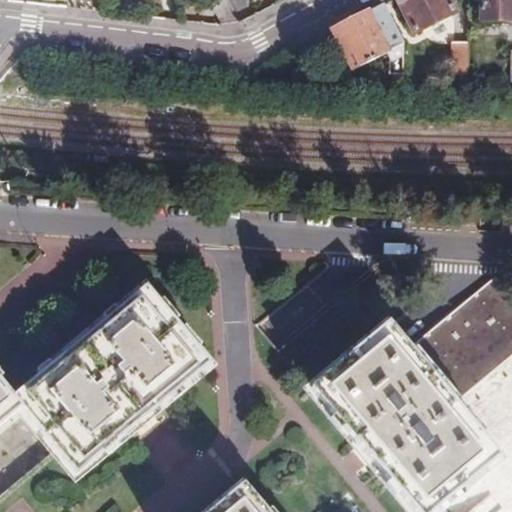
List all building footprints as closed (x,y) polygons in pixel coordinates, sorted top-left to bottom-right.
[(446,0),(395,0),(414,35),(454,15),(446,0)] [(511,0),(482,0),(482,22),(511,23),(511,0)] [(403,47),(383,7),(376,10),(332,33),(352,73),(403,47)] [(449,91),(469,92),(469,54),(451,53),(449,91)] [(378,88),(403,89),(403,74),(378,74),(378,88)] [(511,299),(494,278),(408,352),(453,407),(497,367),(511,355),(511,299)] [(309,280),(254,328),(275,352),(331,304),(309,280)] [(210,367),(145,290),(12,400),(21,410),(56,452),(75,477),(125,435),(140,424),(154,412),(210,367)] [(388,329),(313,391),(353,440),(363,452),(372,462),(412,511),(432,511),(434,511),(496,459),(453,407),(408,352),(388,329)] [(0,427),(21,410),(12,400),(0,384),(0,427)] [(444,511),(443,510),(487,474),(496,459),(432,511),(412,511),(313,391),(317,416),(201,511),(444,511)]
